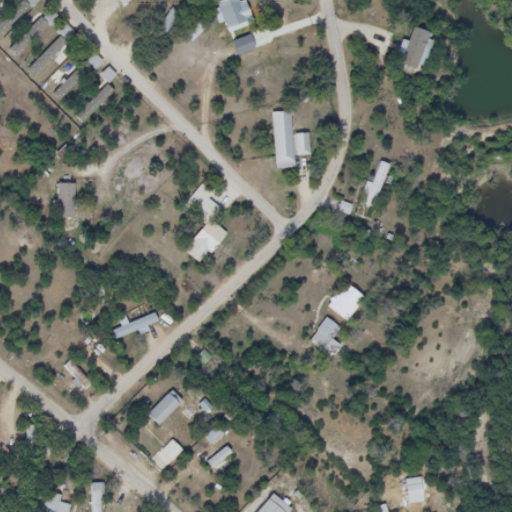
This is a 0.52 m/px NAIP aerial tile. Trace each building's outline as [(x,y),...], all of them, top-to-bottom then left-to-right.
[(244,27),(244,0),(222,0),(222,27),(244,27)] [(58,17),(49,7),(8,48),(18,57),(58,17)] [(178,16),(172,12),(162,26),(168,30),(178,16)] [(35,76),(75,34),(66,26),(26,68),(35,76)] [(61,100),(92,69),(94,71),(104,63),(94,53),(54,93),(61,100)] [(76,118),(85,126),(116,92),(107,83),(76,118)] [(310,156),(309,134),(293,135),(292,112),(272,113),(275,171),(295,170),(295,157),(310,156)] [(389,166),(378,162),(363,205),(374,209),(389,166)] [(184,253),(202,266),(225,233),(211,223),(221,209),(208,200),(214,191),(203,183),(187,205),(208,220),(184,253)] [(57,218),(74,218),(74,185),(57,185),(57,218)] [(326,306),(344,322),(364,301),(346,285),(326,306)] [(157,326),(154,316),(112,329),(115,339),(157,326)] [(310,340),(329,353),(336,344),(332,341),(340,329),(326,319),(310,340)] [(87,346),(112,365),(116,360),(92,341),(87,346)] [(182,403),(171,392),(146,417),(157,428),(182,403)] [(223,465),(214,454),(210,457),(213,461),(206,466),(212,474),(223,465)] [(91,511),(102,511),(102,484),(91,484),(91,511)] [(289,511),(290,511),(273,495),(257,511),(289,511)]
